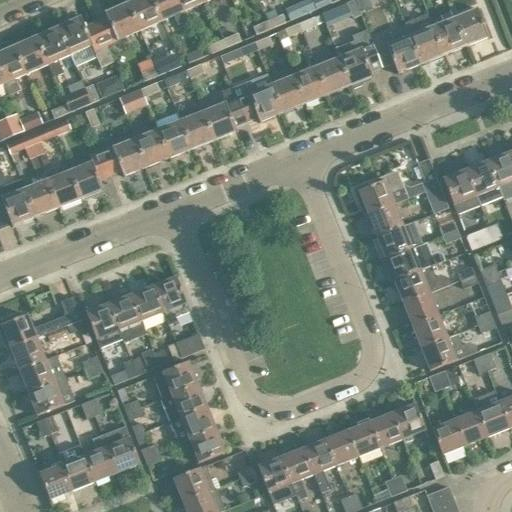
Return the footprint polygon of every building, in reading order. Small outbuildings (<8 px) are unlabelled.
[(105,16),(94,21),(104,44),(105,44),(116,39),(116,40),(128,34),(136,31),(139,30),(126,0),(103,10),(105,16)] [(151,0),(126,0),(139,30),(161,20),(151,0)] [(178,0),(151,0),(161,20),(173,15),(176,23),(187,18),(184,10),(183,10),(178,0)] [(204,0),(178,0),(183,10),(184,10),(205,0),(204,0)] [(355,0),(346,0),(345,0),(352,16),(360,13),(355,0)] [(407,12),(404,5),(399,7),(402,14),(407,12)] [(476,5),(453,14),(465,44),(488,35),(476,5)] [(281,11),(266,18),(270,26),(285,20),(281,11)] [(320,11),(298,21),(301,29),(324,19),(320,11)] [(426,12),(403,21),(408,32),(420,62),(442,53),(430,23),(426,12)] [(453,14),(430,23),(442,53),(465,44),(453,14)] [(79,15),(56,25),(69,54),(73,63),(94,54),(99,65),(111,59),(105,44),(104,44),(94,21),(83,26),(79,15)] [(266,18),(251,24),(255,32),(270,26),(266,18)] [(298,21),(275,30),(285,54),(292,52),(288,43),(290,42),(287,35),(301,29),(298,21)] [(56,25),(34,34),(47,64),(47,63),(53,76),(63,71),(58,59),(69,54),(56,25)] [(352,38),(334,46),(338,54),(337,54),(349,84),(350,83),(351,86),(353,87),(361,83),(362,81),(361,79),(372,75),(370,69),(381,64),(372,42),(372,41),(365,27),(350,33),(352,38)] [(236,31),(221,37),(225,45),(240,39),(236,31)] [(372,41),(372,42),(381,64),(392,60),(396,71),(420,62),(408,32),(385,41),(383,37),(372,41)] [(268,33),(253,40),(256,48),(271,42),(268,33)] [(34,34),(12,44),(25,73),(47,64),(34,34)] [(221,37),(206,43),(210,51),(225,45),(221,37)] [(253,40),(238,46),(241,54),(256,48),(253,40)] [(12,44),(0,49),(0,77),(2,83),(3,83),(7,93),(19,88),(14,78),(25,73),(12,44)] [(199,46),(184,52),(187,61),(203,54),(199,46)] [(172,47),(150,56),(154,65),(158,73),(173,67),(180,64),(172,47)] [(337,54),(314,63),(327,93),(349,84),(337,54)] [(200,61),(185,68),(188,76),(203,70),(200,61)] [(314,63),(292,72),(304,102),(327,93),(314,63)] [(154,65),(138,71),(142,80),(158,73),(154,65)] [(185,68),(162,77),(166,85),(188,76),(185,68)] [(117,72),(95,81),(100,95),(123,86),(117,72)] [(270,81),(269,81),(282,111),(304,102),(292,72),(270,81)] [(266,74),(232,87),(236,96),(235,96),(245,119),(256,114),(258,120),(282,111),(269,81),(266,74)] [(155,80),(140,86),(143,95),(158,88),(155,80)] [(83,86),(90,101),(98,98),(91,82),(83,86)] [(225,99),(202,108),(213,138),(236,129),(234,123),(245,119),(235,96),(236,96),(232,87),(232,85),(221,89),(225,99)] [(83,86),(62,94),(65,102),(64,102),(65,103),(68,110),(90,101),(83,86)] [(140,86),(117,96),(123,109),(131,105),(129,101),(143,95),(140,86)] [(199,101),(176,111),(179,118),(191,147),(213,138),(202,108),(199,101)] [(64,102),(49,108),(53,117),(68,110),(65,103),(64,102)] [(92,106),(84,110),(90,125),(99,122),(92,106)] [(37,109),(18,117),(20,122),(23,129),(42,121),(37,109)] [(17,114),(0,121),(0,137),(0,138),(23,129),(20,122),(18,117),(17,114)] [(65,118),(50,124),(53,132),(69,126),(65,118)] [(179,118),(156,127),(168,156),(191,147),(179,118)] [(35,130),(28,133),(35,153),(42,150),(38,139),(39,139),(53,132),(50,124),(35,130)] [(156,127),(133,136),(146,165),(168,156),(156,127)] [(20,136),(4,143),(7,151),(24,145),(28,156),(35,153),(28,133),(20,136)] [(111,146),(100,150),(109,173),(120,169),(123,174),(146,165),(133,136),(110,145),(111,146)] [(90,160),(67,169),(80,198),(91,194),(92,195),(94,196),(101,193),(102,191),(102,189),(103,189),(98,178),(109,173),(100,150),(88,155),(90,160)] [(511,155),(510,150),(488,159),(498,185),(502,194),(502,196),(511,192),(511,155)] [(44,152),(38,154),(42,163),(48,160),(44,152)] [(365,181),(351,187),(359,206),(363,204),(366,212),(392,201),(393,203),(406,198),(424,191),(423,189),(438,183),(435,176),(429,160),(428,157),(416,162),(417,165),(423,180),(420,181),(408,186),(400,182),(395,169),(372,178),(374,183),(367,185),(365,181)] [(488,159),(465,168),(479,203),(502,194),(498,185),(488,159)] [(54,165),(42,170),(45,178),(57,207),(80,198),(67,169),(57,173),(54,165)] [(0,167),(0,195),(0,196),(0,195),(0,196),(1,199),(10,222),(11,225),(34,216),(23,187),(23,186),(20,177),(6,183),(0,167)] [(465,168),(442,177),(456,212),(479,203),(465,168)] [(23,186),(23,187),(34,216),(57,207),(45,178),(23,186)] [(438,183),(423,189),(424,191),(426,197),(432,212),(447,206),(441,191),(438,183)] [(1,199),(0,199),(0,226),(10,222),(1,199)] [(392,201),(366,212),(375,234),(401,224),(401,223),(393,203),(392,201)] [(401,224),(375,234),(384,256),(410,246),(421,242),(412,219),(401,223),(401,224)] [(453,219),(438,225),(441,234),(456,228),(453,219)] [(495,221),(488,224),(493,239),(501,236),(495,221)] [(479,227),(464,233),(470,248),(485,242),(493,239),(488,224),(479,227)] [(456,228),(441,234),(444,242),(459,236),(456,228)] [(384,258),(381,260),(386,272),(389,271),(392,279),(430,264),(444,259),(442,252),(436,249),(426,253),(421,242),(410,246),(384,256),(384,258)] [(493,262),(478,268),(481,276),(496,270),(493,262)] [(430,264),(392,279),(401,301),(428,291),(427,290),(449,282),(447,275),(441,272),(434,274),(430,264)] [(471,264),(455,270),(459,279),(474,273),(471,264)] [(496,270),(481,276),(484,284),(500,278),(496,270)] [(474,273),(459,279),(462,287),(477,281),(474,273)] [(174,275),(152,285),(162,311),(163,311),(167,323),(176,320),(174,314),(188,309),(185,302),(174,275)] [(152,285),(129,294),(140,320),(141,320),(162,311),(152,285)] [(428,291),(401,301),(410,324),(436,313),(428,291)] [(9,317),(0,320),(0,338),(1,339),(3,338),(7,348),(35,337),(34,336),(45,331),(46,333),(82,318),(72,294),(59,300),(63,309),(63,314),(30,327),(25,314),(12,320),(11,318),(9,317)] [(129,294),(107,302),(118,329),(121,337),(122,341),(146,332),(141,320),(140,320),(129,294)] [(107,302),(85,312),(95,338),(98,346),(121,337),(118,329),(107,302)] [(511,308),(511,306),(496,312),(499,320),(511,314),(511,308)] [(488,309),(473,315),(476,324),(492,317),(488,309)] [(436,313),(410,324),(419,346),(445,336),(436,313)] [(511,314),(499,320),(502,329),(511,324),(511,314)] [(492,317),(476,324),(479,331),(495,325),(492,317)] [(82,318),(46,333),(48,339),(66,332),(84,325),(82,318)] [(197,332),(174,341),(181,356),(204,347),(198,332),(197,332)] [(445,336),(419,346),(428,369),(474,351),(472,344),(467,342),(460,345),(455,332),(445,336)] [(35,337),(7,348),(16,370),(43,359),(35,337)] [(174,341),(167,344),(173,360),(181,356),(174,341)] [(150,347),(140,351),(145,363),(155,359),(150,347)] [(161,347),(154,350),(159,363),(166,360),(161,347)] [(488,350),(478,354),(484,369),(494,366),(488,350)] [(96,354),(81,360),(84,369),(99,362),(96,354)] [(478,354),(472,357),(478,372),(484,369),(478,354)] [(138,355),(130,358),(136,374),(144,370),(138,355)] [(130,358),(122,361),(128,377),(136,374),(130,358)] [(43,359),(16,370),(25,392),(61,378),(56,368),(48,371),(43,359)] [(187,361),(151,376),(160,398),(196,384),(187,361)] [(99,362),(84,369),(87,376),(102,370),(99,362)] [(443,368),(434,372),(440,387),(449,383),(443,368)] [(434,372),(427,375),(433,390),(440,387),(434,372)] [(61,378),(25,392),(34,415),(72,400),(63,377),(61,378)] [(196,384),(160,398),(169,420),(205,406),(196,384)] [(494,389),(471,398),(476,409),(474,410),(485,437),(507,428),(497,401),(499,400),(494,389)] [(511,394),(499,400),(497,401),(507,428),(511,425),(511,394)] [(96,396),(86,400),(92,415),(102,411),(96,396)] [(137,397),(121,403),(125,412),(140,406),(137,397)] [(86,400),(79,402),(85,418),(92,415),(86,400)] [(413,402),(390,411),(401,438),(402,438),(403,441),(412,438),(411,434),(424,429),(413,402)] [(140,406),(125,412),(128,420),(143,413),(140,406)] [(205,406),(169,420),(178,442),(180,441),(187,438),(187,439),(214,428),(205,406)] [(474,410),(452,419),(463,445),(485,437),(474,410)] [(390,411),(368,420),(379,447),(401,438),(390,411)] [(51,413),(42,417),(48,432),(57,429),(51,413)] [(42,417),(35,420),(41,435),(48,432),(42,417)] [(452,419),(430,428),(440,454),(442,454),(463,445),(452,419)] [(368,420),(346,429),(357,456),(379,447),(368,420)] [(122,424),(99,433),(115,472),(138,463),(123,426),(122,424)] [(214,428),(187,439),(196,461),(223,451),(214,428)] [(346,429),(324,438),(334,465),(357,456),(346,429)] [(96,450),(83,455),(93,481),(115,472),(99,433),(90,436),(91,439),(96,450)] [(324,438),(302,447),(312,474),(313,473),(320,491),(329,487),(322,470),(334,465),(324,438)] [(154,442),(139,448),(143,456),(158,450),(154,442)] [(78,444),(56,453),(58,459),(60,464),(71,490),(93,481),(83,455),(78,444)] [(302,447),(279,456),(295,494),(297,498),(306,495),(300,479),(312,474),(302,447)] [(158,450),(143,456),(146,464),(161,458),(158,450)] [(257,465),(256,465),(272,503),(295,494),(279,456),(257,465)] [(436,458),(428,462),(434,477),(442,473),(436,458)] [(39,473),(38,473),(48,499),(49,499),(71,490),(60,464),(58,459),(50,462),(52,468),(39,473)] [(250,462),(235,468),(239,478),(254,472),(250,462)] [(199,468),(171,479),(180,501),(208,490),(207,489),(214,487),(204,464),(198,466),(199,468)] [(254,472),(239,478),(242,485),(257,478),(254,472)] [(400,473),(391,477),(397,492),(406,488),(400,473)] [(391,477),(384,480),(390,495),(397,492),(391,477)] [(208,490),(180,501),(184,511),(217,511),(226,509),(217,486),(214,487),(207,489),(208,490)] [(426,494),(426,495),(430,506),(453,497),(448,486),(426,494)] [(355,491),(346,494),(352,509),(362,506),(355,491)] [(346,494),(339,497),(344,511),(345,511),(352,509),(346,494)] [(408,494),(400,497),(405,511),(414,508),(408,494)] [(400,497),(392,500),(396,511),(404,511),(405,511),(400,497)] [(453,497),(430,506),(432,511),(445,511),(456,508),(453,497)]
